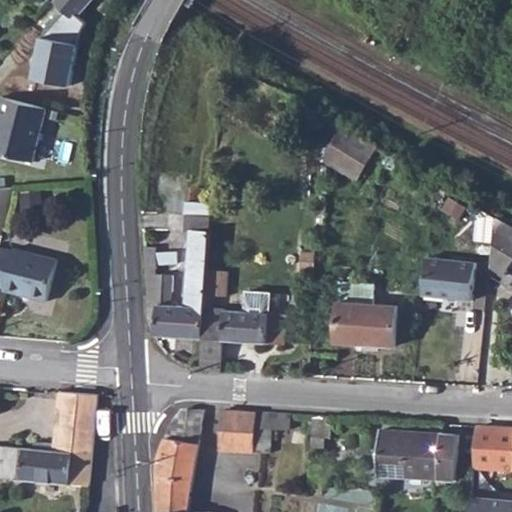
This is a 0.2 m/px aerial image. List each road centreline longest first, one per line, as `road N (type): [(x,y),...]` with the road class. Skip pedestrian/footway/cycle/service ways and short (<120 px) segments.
road 1 (tertiary): [(133,374),(121,171),(128,91),(170,0)]
road 2 (residential): [(133,374),(511,406)]
road 3 (tertiary): [(133,374),(139,511)]
road 4 (residential): [(0,360),(133,374)]
